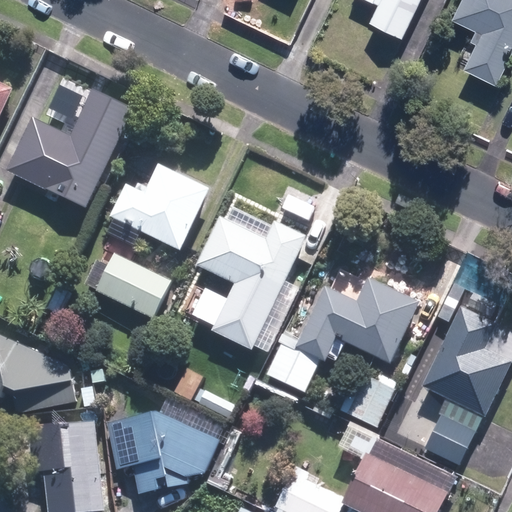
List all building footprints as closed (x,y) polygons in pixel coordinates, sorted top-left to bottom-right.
[(370,0),(381,5),(373,22),(405,38),(424,0),(370,0)] [(499,85),(511,59),(511,0),(466,0),(456,21),(484,35),(466,69),(499,85)] [(0,130),(19,91),(0,82),(0,130)] [(83,141),(38,121),(12,176),(90,212),(125,137),(92,122),(83,141)] [(214,191),(163,168),(151,193),(131,184),(115,219),(186,252),(214,191)] [(278,305),(309,239),(280,225),(271,242),(223,220),(200,268),(278,305)] [(174,282),(118,256),(100,294),(155,320),(174,282)] [(425,304),(372,280),(361,303),(312,280),(281,344),(284,346),(270,377),(308,395),(324,361),(330,363),(341,341),(396,366),(425,304)] [(278,327),(243,310),(223,349),(259,366),(278,327)] [(500,327),(464,310),(425,389),(449,401),(442,416),(445,417),(428,451),(463,468),(487,419),(511,368),(511,363),(488,351),(500,327)] [(22,415),(80,404),(73,368),(0,336),(0,402),(3,402),(8,389),(18,394),(22,415)] [(140,360),(114,346),(107,360),(133,373),(140,360)] [(206,382),(188,374),(179,392),(197,401),(206,382)] [(398,392),(371,378),(351,416),(379,431),(398,392)] [(161,482),(171,480),(173,489),(192,486),(191,479),(209,475),(224,442),(159,415),(110,425),(119,471),(137,467),(142,497),(163,493),(161,482)] [(47,472),(50,511),(108,511),(99,422),(29,430),(33,473),(47,472)] [(443,511),(452,491),(370,457),(348,508),(357,511),(443,511)] [(342,511),(348,499),(307,480),(292,511),(342,511)]
